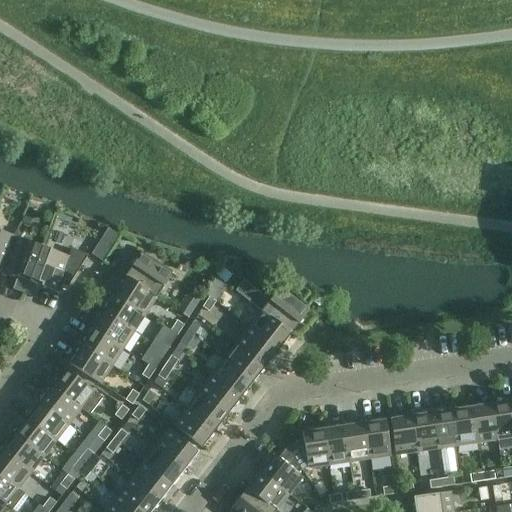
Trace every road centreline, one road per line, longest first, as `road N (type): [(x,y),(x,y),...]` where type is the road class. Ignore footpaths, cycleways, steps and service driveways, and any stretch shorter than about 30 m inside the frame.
road 1 (residential): [(186,511),(290,389),(511,358)]
road 2 (residential): [(0,301),(36,314),(37,348),(0,398)]
